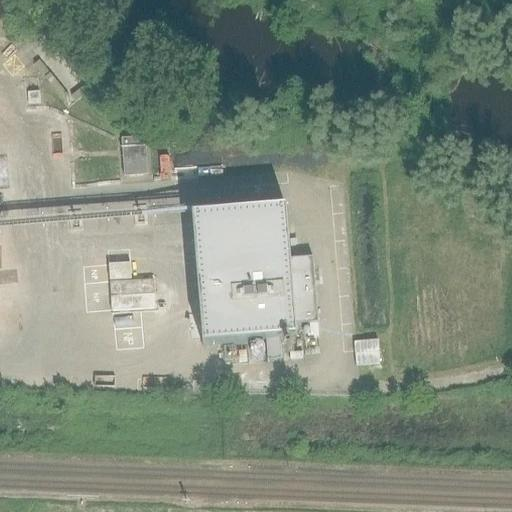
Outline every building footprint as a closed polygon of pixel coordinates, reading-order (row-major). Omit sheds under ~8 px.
[(145,147),(144,139),(122,141),(122,149),(121,149),(121,150),(122,150),(124,178),(147,177),(145,148),(146,148),(146,147),(145,147)] [(267,216),(192,222),(201,347),(265,342),(267,364),(280,363),(278,338),(296,337),(295,325),(317,323),(313,259),(290,261),(289,247),(287,215),(267,216)] [(131,280),(130,265),(108,266),(109,282),(131,280)] [(153,281),(109,283),(111,312),(155,310),(153,281)] [(379,365),(377,342),(354,344),(353,344),(355,367),(356,367),(379,365)]
